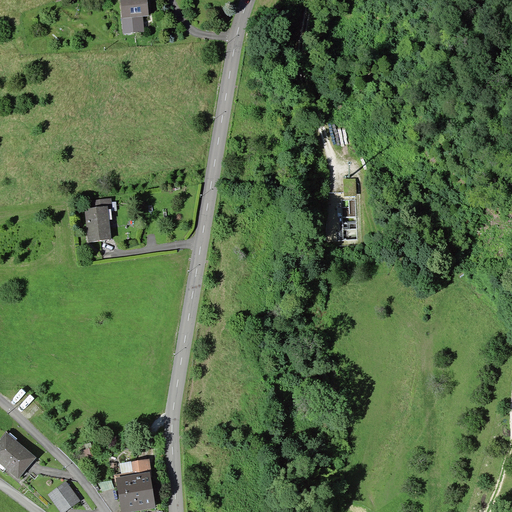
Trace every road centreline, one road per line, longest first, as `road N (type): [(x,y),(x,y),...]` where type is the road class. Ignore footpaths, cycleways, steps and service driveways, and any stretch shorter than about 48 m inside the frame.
road 1 (tertiary): [(177,511),(172,423),(248,0)]
road 2 (residential): [(105,511),(0,399)]
